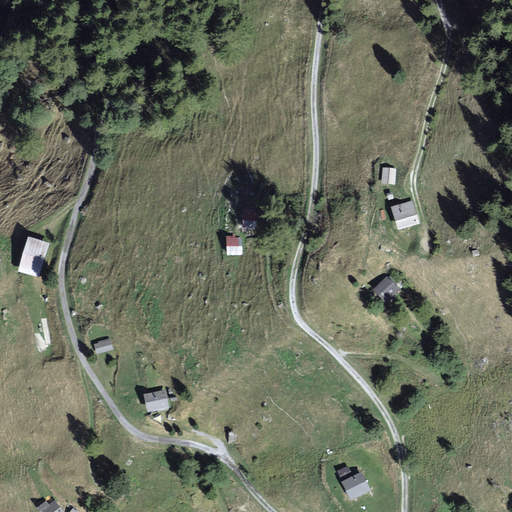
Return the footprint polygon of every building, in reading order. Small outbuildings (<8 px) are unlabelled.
[(395,168),(381,168),(380,184),(395,185),(395,168)] [(391,207),(398,230),(419,224),(413,201),(391,207)] [(242,210),(243,231),(258,230),(257,209),(242,210)] [(226,236),(226,255),(242,255),(242,236),(226,236)] [(47,245),(29,240),(20,271),(38,277),(47,245)] [(388,276),(372,292),(386,306),(402,290),(388,276)] [(111,339),(95,343),(98,353),(113,349),(111,339)] [(164,389),(143,392),(146,412),(168,409),(164,389)] [(338,471),(341,479),(352,475),(349,466),(338,471)] [(362,474),(341,484),(351,502),(371,493),(362,474)] [(64,511),(54,497),(40,507),(42,511),(64,511)]
